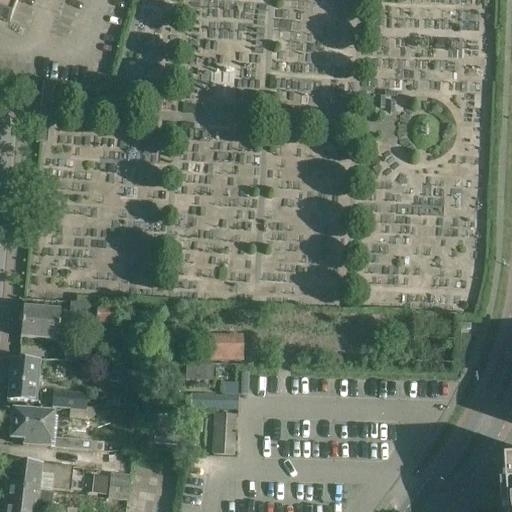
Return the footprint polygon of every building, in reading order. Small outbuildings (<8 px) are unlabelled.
[(0,0),(0,20),(9,24),(17,0),(0,0)] [(95,87),(106,89),(108,78),(97,76),(95,87)] [(52,101),(54,85),(42,84),(40,99),(41,99),(51,101),(52,101)] [(35,143),(36,143),(46,144),(48,123),(47,123),(39,122),(37,122),(35,143)] [(95,305),(69,304),(69,314),(69,316),(86,316),(86,320),(87,320),(95,320),(95,326),(115,326),(115,306),(95,306),(95,305)] [(87,320),(86,320),(86,316),(69,316),(69,314),(22,310),(19,339),(57,343),(58,329),(64,330),(64,329),(87,331),(87,320)] [(208,335),(208,362),(244,363),(244,335),(208,335)] [(64,348),(64,362),(87,363),(87,348),(64,348)] [(38,364),(11,361),(7,401),(35,404),(38,364)] [(78,412),(79,396),(52,394),(51,410),(68,412),(78,412)] [(214,397),(191,396),(190,411),(214,412),(214,397)] [(22,442),(22,448),(65,452),(101,452),(102,444),(49,440),(52,415),(13,412),(10,440),(22,442)] [(86,413),(78,412),(68,412),(68,422),(85,423),(86,413)] [(236,415),(213,413),(211,454),(233,455),(235,427),(236,415)] [(154,430),(153,445),(196,448),(197,433),(154,430)] [(8,462),(6,485),(43,489),(43,494),(47,495),(48,490),(53,491),(69,492),(72,469),(8,462)] [(112,474),(94,472),(91,495),(107,497),(107,500),(118,502),(126,503),(129,476),(112,474)] [(2,511),(35,511),(36,511),(51,511),(53,491),(48,490),(47,495),(43,494),(43,489),(6,485),(2,511)]
